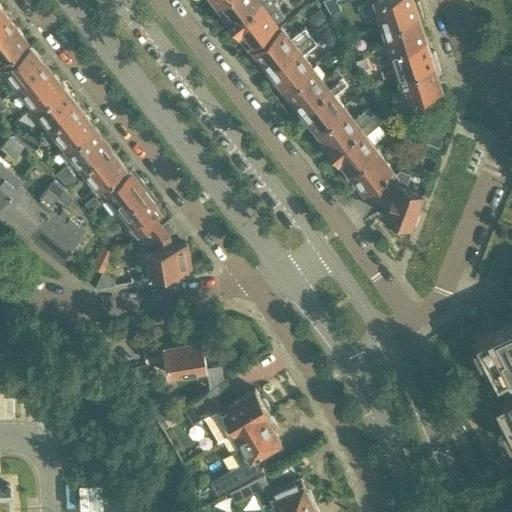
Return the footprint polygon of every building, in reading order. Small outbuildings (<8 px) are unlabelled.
[(224,14),(230,21),(257,0),(214,0),(225,13),(224,14)] [(257,0),(230,21),(236,29),(237,29),(247,42),(284,13),(273,0),(257,0)] [(323,0),(329,12),(338,10),(334,0),(323,0)] [(381,23),(421,11),(417,1),(412,0),(366,0),(360,2),(363,13),(376,8),(381,23)] [(0,23),(10,15),(0,3),(0,23)] [(327,17),(320,8),(313,13),(312,17),(318,24),(327,17)] [(423,20),(421,11),(381,23),(386,38),(372,43),(375,52),(424,37),(420,24),(423,20)] [(10,15),(0,23),(0,57),(26,37),(10,15)] [(324,35),(333,28),(328,19),(318,27),(324,35)] [(251,47),(268,67),(310,33),(304,26),(290,37),(279,24),(251,47)] [(316,41),(310,33),(268,67),(283,87),(311,65),(302,53),(316,41)] [(428,50),(424,37),(375,52),(379,63),(392,58),(397,73),(436,60),(433,51),(428,50)] [(17,84),(44,61),(29,42),(1,64),(17,84)] [(365,56),(355,59),(359,69),(368,66),(365,56)] [(436,60),(397,73),(402,88),(388,92),(391,103),(440,87),(436,74),(439,70),(436,60)] [(44,61),(17,84),(32,104),(60,81),(44,61)] [(321,78),(311,65),(283,87),(299,108),(341,74),(335,67),(321,78)] [(299,108),(316,128),(343,106),(348,101),(339,89),(347,82),(347,81),(341,74),(299,108)] [(76,102),(60,81),(32,104),(48,124),(76,102)] [(372,114),(381,107),(376,101),(367,107),(372,114)] [(76,102),(48,124),(63,144),(91,121),(76,102)] [(353,118),(343,106),(316,128),(326,141),(324,142),(330,149),(372,114),(367,107),(353,118)] [(381,107),(372,114),(378,121),(387,115),(381,107)] [(337,156),(347,168),(374,145),(365,133),(378,122),(378,121),(372,114),(330,149),(336,157),(337,156)] [(436,114),(425,143),(439,148),(449,119),(436,114)] [(79,163),(107,141),(91,121),(63,144),(79,163)] [(19,136),(26,143),(36,134),(30,127),(19,136)] [(0,146),(6,152),(17,140),(9,134),(0,145),(0,146)] [(42,142),(36,134),(26,143),(32,149),(42,142)] [(24,145),(17,140),(6,152),(14,158),(24,145)] [(107,141),(79,163),(96,185),(124,163),(107,141)] [(353,182),(356,180),(363,189),(366,187),(391,167),(374,145),(347,168),(350,172),(348,175),(353,182)] [(418,163),(422,152),(413,148),(409,159),(418,163)] [(1,159),(0,160),(0,200),(21,175),(1,159)] [(55,172),(61,179),(72,171),(66,163),(55,172)] [(104,186),(120,207),(146,186),(139,178),(136,178),(127,167),(104,186)] [(395,171),(391,167),(366,187),(374,198),(395,171)] [(78,178),(72,171),(61,179),(68,186),(78,178)] [(374,198),(386,202),(395,180),(396,180),(398,175),(395,171),(374,198)] [(22,176),(21,175),(0,200),(0,210),(6,215),(9,212),(29,229),(50,203),(39,194),(37,197),(18,181),(22,176)] [(39,194),(50,203),(50,204),(56,197),(63,189),(52,179),(39,194)] [(395,180),(386,202),(382,214),(409,224),(416,204),(420,204),(423,196),(420,194),(422,190),(396,180),(395,180)] [(153,195),(146,186),(120,207),(114,212),(133,235),(135,233),(139,239),(169,234),(175,230),(167,220),(162,225),(155,217),(160,214),(152,204),(155,202),(152,198),(153,195)] [(73,198),(63,189),(56,197),(66,205),(73,198)] [(94,195),(82,203),(88,211),(99,202),(94,195)] [(49,245),(46,249),(61,261),(73,249),(68,245),(85,225),(61,205),(58,210),(50,204),(50,203),(29,229),(49,245)] [(152,273),(155,277),(161,276),(162,271),(189,267),(185,241),(171,244),(169,234),(139,239),(141,249),(134,250),(136,261),(142,260),(144,274),(152,273)] [(92,265),(102,270),(112,250),(102,244),(92,265)] [(495,382),(511,372),(511,393),(493,403),(511,440),(511,320),(474,340),(495,382)] [(201,338),(162,344),(144,347),(146,359),(164,356),(167,373),(206,366),(201,338)] [(0,394),(16,394),(16,383),(0,382),(0,394)] [(218,441),(234,432),(268,411),(268,410),(269,407),(264,398),(261,397),(255,387),(221,407),(215,395),(197,406),(203,418),(218,441)] [(25,415),(51,420),(56,396),(30,390),(25,415)] [(162,404),(150,412),(156,420),(168,412),(162,404)] [(268,411),(234,432),(242,446),(233,452),(240,464),(217,477),(224,489),(243,479),(261,469),(254,456),(280,440),(273,428),(276,425),(268,411)] [(259,511),(290,511),(300,508),(315,502),(309,490),(304,489),(299,478),(269,491),(258,496),(263,507),(258,509),(259,511)] [(122,511),(122,479),(81,481),(82,511),(122,511)] [(250,480),(229,491),(235,501),(255,490),(250,480)] [(0,511),(9,511),(8,483),(0,483),(0,511)] [(319,511),(315,502),(300,508),(290,511),(319,511)]
